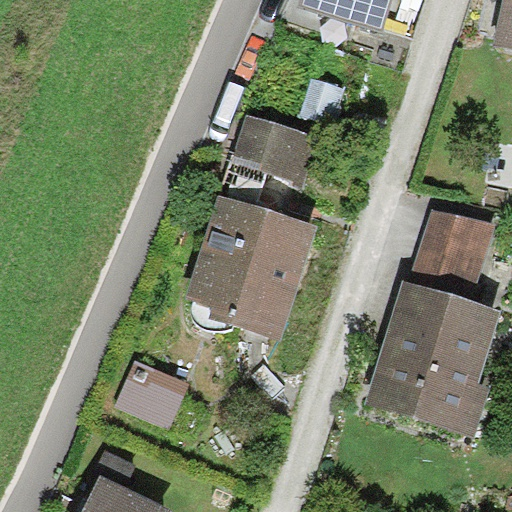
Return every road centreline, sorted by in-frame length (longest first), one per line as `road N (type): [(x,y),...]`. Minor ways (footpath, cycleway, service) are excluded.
road 1 (residential): [(234,0),(3,511)]
road 2 (residential): [(280,511),(445,0)]
